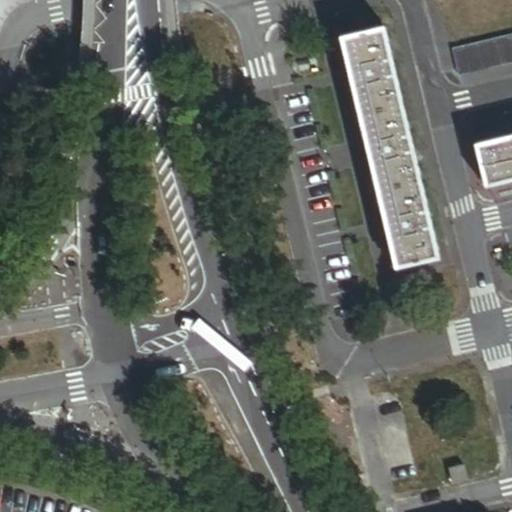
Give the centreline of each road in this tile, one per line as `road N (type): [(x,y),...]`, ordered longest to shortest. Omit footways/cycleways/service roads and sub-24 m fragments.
road 1 (residential): [(288,0),(241,9),(327,352),(349,363)]
road 2 (residential): [(349,363),(386,509),(511,481)]
road 3 (tertiary): [(213,308),(132,92)]
road 4 (tertiary): [(308,511),(231,346)]
road 5 (tertiary): [(105,155),(53,237),(0,297)]
road 6 (tertiary): [(0,418),(166,467)]
road 7 (tertiary): [(105,155),(103,325)]
road 8 (residential): [(349,363),(490,328)]
road 9 (residential): [(461,226),(433,106)]
